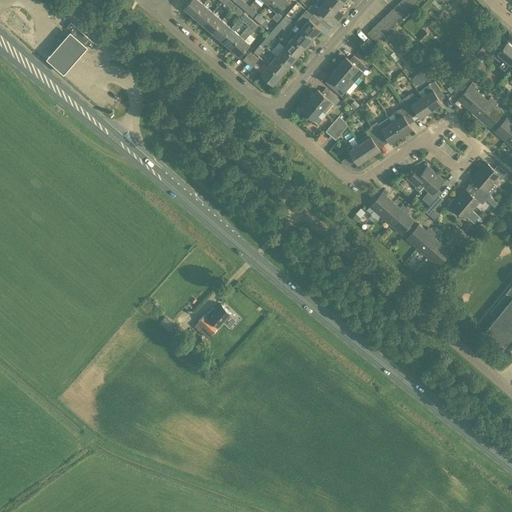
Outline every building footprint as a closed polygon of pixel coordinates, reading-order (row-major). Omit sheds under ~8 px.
[(192,16),(203,4),(198,0),(189,0),(182,8),(192,16)] [(230,9),(232,11),(236,6),(229,0),(227,0),(224,4),(230,9)] [(249,6),(242,0),(238,0),(236,3),(245,11),(249,6)] [(287,0),(270,0),(267,4),(277,12),(287,0)] [(337,9),(326,0),(317,0),(313,6),(311,4),(308,8),(307,8),(317,16),(320,13),(328,20),(337,9)] [(326,0),(337,9),(345,0),(326,0)] [(409,9),(401,0),(397,4),(405,13),(409,9)] [(409,0),(401,0),(409,9),(414,5),(409,0)] [(286,14),(291,19),(298,10),(301,13),(305,9),(296,2),(286,14)] [(212,12),(203,4),(192,16),(201,24),(212,12)] [(397,4),(392,9),(401,17),(405,13),(397,4)] [(258,14),(249,6),(245,11),(254,19),(258,14)] [(243,13),(236,7),(232,11),(239,17),(243,13)] [(392,9),(388,13),(396,21),(401,17),(392,9)] [(212,12),(201,24),(211,32),(221,20),(212,12)] [(396,21),(388,13),(384,17),(392,26),(396,21)] [(230,28),(220,40),(229,48),(240,36),(234,31),(238,25),(239,26),(242,24),(241,23),(242,21),(248,25),(252,21),(244,14),(240,18),(240,17),(230,28)] [(258,14),(254,19),(264,27),(268,22),(258,14)] [(308,18),(303,24),(298,19),(294,22),(313,38),(320,29),(316,25),(319,21),(312,15),(308,19),(308,18)] [(384,17),(379,21),(388,30),(392,26),(384,17)] [(230,28),(221,20),(211,32),(220,40),(230,28)] [(253,21),(240,36),(229,48),(239,56),(249,44),(244,40),(249,34),(250,34),(258,25),(253,21)] [(379,21),(375,25),(383,34),(388,30),(379,21)] [(300,28),(296,33),(292,29),(289,33),(288,34),(292,37),(292,36),(305,47),(307,44),(308,45),(309,45),(312,42),(312,41),(311,40),(313,38),(294,22),(294,23),(300,28)] [(71,32),(86,45),(88,45),(92,48),(95,45),(70,23),(67,27),(71,30),(71,32)] [(277,24),(270,32),(275,36),(282,28),(283,29),(283,28),(278,23),(278,24),(277,24)] [(375,25),(371,29),(379,38),(383,34),(375,25)] [(379,38),(371,29),(366,34),(375,42),(379,38)] [(82,53),(88,45),(86,45),(71,32),(71,30),(64,37),(56,46),(48,55),(47,56),(65,72),(66,71),(74,62),(82,53)] [(421,41),(428,34),(424,30),(417,38),(421,41)] [(270,32),(262,42),(266,46),(275,36),(270,32)] [(282,37),(279,40),(297,56),(305,47),(292,36),(292,37),(287,42),(282,37)] [(371,42),(367,39),(359,47),(362,51),(371,42)] [(278,41),(284,46),(276,55),(276,56),(288,66),(297,56),(279,40),(278,41)] [(266,46),(262,42),(253,52),(258,56),(266,46)] [(511,46),(506,42),(500,49),(498,48),(495,48),(492,52),(492,55),(500,62),(498,65),(504,70),(509,64),(511,60),(511,46)] [(248,65),(254,56),(249,52),(242,60),(248,65)] [(254,56),(248,65),(251,67),(258,59),(254,56)] [(288,66),(276,56),(268,65),(280,75),(288,66)] [(352,56),(349,60),(345,57),(337,67),(354,82),(367,67),(362,63),(352,56)] [(486,67),(478,61),(473,67),(481,74),(486,67)] [(280,75),(268,65),(260,74),(272,85),(280,75)] [(328,77),(329,78),(325,82),(341,96),(354,82),(337,67),(328,77)] [(421,71),(409,77),(413,84),(425,78),(421,71)] [(426,93),(421,97),(430,110),(441,103),(437,98),(443,94),(437,86),(434,80),(422,88),(426,93)] [(467,109),(480,94),(473,88),(475,85),(471,82),(456,99),(467,109)] [(317,89),(309,99),(321,110),(326,114),(324,113),(333,103),(335,105),(339,100),(331,93),(324,88),(321,92),(317,89)] [(421,97),(416,100),(411,92),(400,100),(404,105),(403,106),(412,117),(417,114),(419,118),(430,110),(421,97)] [(480,94),(467,109),(478,118),(493,101),(489,97),(487,100),(480,94)] [(321,110),(309,99),(300,109),(312,120),(313,120),(317,124),(326,114),(321,110)] [(493,101),(478,118),(489,127),(502,113),(494,106),(496,104),(493,101)] [(393,113),(388,117),(400,135),(411,128),(406,121),(412,117),(403,106),(399,109),(398,108),(392,112),(393,113)] [(344,121),(338,116),(334,121),(325,131),(335,140),(347,126),(344,121)] [(504,141),(511,131),(511,121),(506,116),(493,131),(504,141)] [(378,123),(377,121),(370,125),(371,127),(382,142),(386,139),(389,143),(400,135),(388,117),(378,123)] [(365,131),(367,134),(357,140),(359,143),(368,157),(379,150),(376,145),(382,142),(371,127),(365,131)] [(359,143),(353,147),(351,144),(346,148),(348,150),(348,151),(353,159),(357,164),(368,157),(359,143)] [(485,162),(478,170),(492,183),(493,183),(497,178),(500,180),(506,172),(497,164),(493,169),(485,162)] [(427,165),(420,173),(415,169),(407,179),(415,186),(414,187),(418,191),(422,187),(423,187),(435,173),(427,165)] [(492,183),(478,170),(471,179),(479,185),(475,190),(494,207),(498,203),(489,195),(497,186),(493,183),(492,183)] [(423,187),(427,191),(422,197),(430,204),(424,211),(425,211),(439,196),(438,195),(441,192),(436,188),(443,180),(435,173),(423,187)] [(380,216),(392,201),(385,195),(387,192),(384,189),(369,206),(380,216)] [(464,189),(457,197),(472,210),(479,202),(481,204),(485,200),(494,207),(475,190),(474,190),(476,192),(472,196),(464,189)] [(443,199),(439,196),(425,211),(429,215),(439,204),(443,199)] [(457,197),(455,199),(453,197),(449,202),(448,204),(447,205),(447,206),(447,207),(448,208),(453,212),(455,210),(464,218),(472,210),(457,197)] [(399,207),(392,201),(380,216),(390,225),(405,208),(401,204),(399,207)] [(409,211),(405,208),(390,225),(401,234),(414,220),(406,213),(409,211)] [(416,248),(431,231),(428,227),(425,230),(418,224),(405,238),(416,248)] [(435,234),(431,231),(416,248),(427,257),(440,243),(433,236),(435,234)] [(446,248),(440,243),(427,257),(438,266),(453,249),(449,246),(446,248)] [(511,284),(489,312),(495,317),(485,330),(504,345),(511,335),(511,284)] [(212,308),(205,315),(204,315),(194,325),(208,338),(217,328),(218,328),(231,314),(220,304),(215,310),(212,308)] [(172,321),(165,315),(159,323),(169,331),(175,324),(172,321)]
